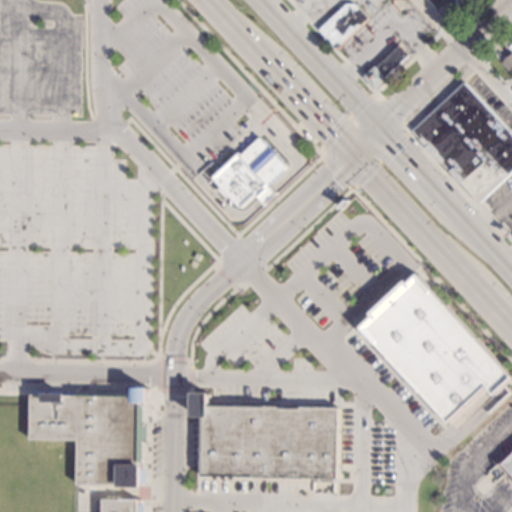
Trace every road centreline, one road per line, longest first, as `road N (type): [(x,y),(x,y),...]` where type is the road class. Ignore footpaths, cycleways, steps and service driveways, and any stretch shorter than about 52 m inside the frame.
road 1 (residential): [(352,154),(186,323),(171,366),(167,511)]
road 2 (residential): [(511,2),(380,127)]
road 3 (primary): [(380,127),(260,0)]
road 4 (residential): [(0,373),(171,377)]
road 5 (primary): [(352,154),(468,279)]
road 6 (primary): [(267,62),(352,154)]
